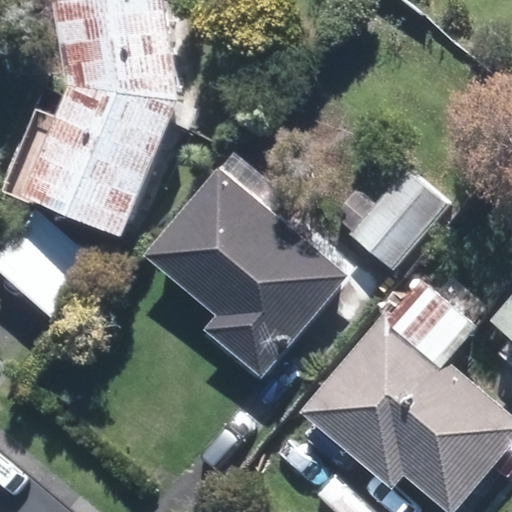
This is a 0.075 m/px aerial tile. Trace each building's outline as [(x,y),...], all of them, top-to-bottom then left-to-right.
[(54,202),(149,242),(206,107),(196,0),(160,0),(147,1),(147,5),(94,10),(101,90),(54,202)] [(228,79),(256,95),(270,71),(242,54),(228,79)] [(223,334),(277,380),(363,278),(238,174),(165,260),(235,319),(223,334)] [(364,239),(405,272),(459,208),(419,174),(390,211),(369,193),(347,219),(367,236),(364,239)] [(7,268),(72,321),(117,267),(52,214),(7,268)] [(407,477),(447,511),(451,511),(511,444),(511,418),(450,363),(482,328),(466,315),(475,306),(433,268),(304,411),(394,491),(407,477)] [(511,289),(486,321),(511,341),(511,289)]
